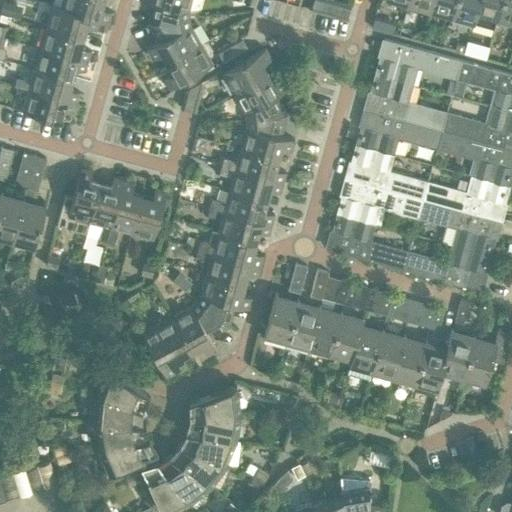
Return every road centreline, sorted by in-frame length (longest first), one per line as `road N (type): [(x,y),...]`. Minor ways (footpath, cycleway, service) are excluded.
road 1 (residential): [(166,393),(243,353),(273,254),(301,248)]
road 2 (residential): [(301,248),(355,49)]
road 3 (residential): [(301,248),(454,293)]
road 4 (residential): [(126,0),(86,144)]
road 5 (residential): [(185,123),(172,169),(86,144)]
road 6 (residential): [(424,443),(499,420),(511,372)]
